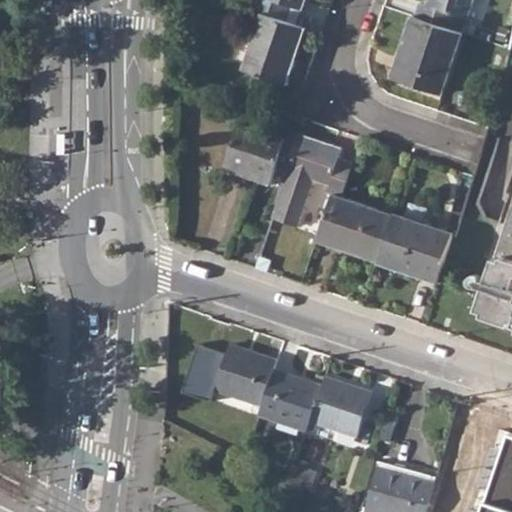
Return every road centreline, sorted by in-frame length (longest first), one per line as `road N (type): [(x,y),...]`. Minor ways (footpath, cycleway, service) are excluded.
road 1 (residential): [(511,381),(146,260)]
road 2 (residential): [(359,0),(342,49),(356,97),(384,117),(476,149)]
road 3 (tertiary): [(99,297),(69,511)]
road 4 (tertiary): [(112,511),(129,296)]
road 5 (tertiary): [(85,0),(82,209)]
road 6 (tertiary): [(128,202),(128,0)]
